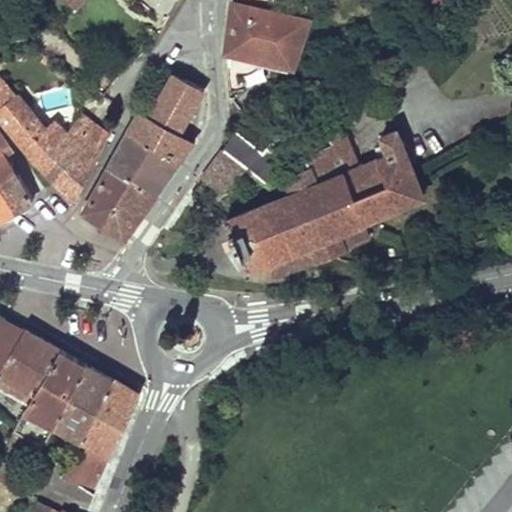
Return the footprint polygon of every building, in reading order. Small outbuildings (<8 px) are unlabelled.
[(276,14),(262,10),(264,0),(233,0),(230,13),(226,34),(225,47),(227,67),(239,71),(256,75),(263,71),(287,78),(293,73),(308,25),(305,24),(276,14)] [(311,12),(267,0),(264,0),(262,10),(276,14),(305,24),(311,12)] [(129,133),(181,158),(194,140),(179,133),(202,87),(173,71),(151,115),(141,111),(129,133)] [(78,199),(111,134),(81,114),(70,129),(60,142),(46,127),(3,77),(0,79),(0,114),(34,155),(78,199)] [(259,263),(262,274),(272,276),(334,252),(357,244),(356,241),(367,238),(360,223),(421,195),(394,129),(379,135),(386,153),(384,153),(357,164),(345,136),(337,116),(321,129),(324,142),(295,154),(300,165),(276,177),(284,194),(274,197),(228,216),(230,225),(226,227),(240,264),(244,262),(245,268),(259,263)] [(70,129),(56,117),(46,127),(60,142),(70,129)] [(0,183),(14,207),(32,197),(5,146),(12,141),(0,127),(0,183)] [(293,145),(274,128),(254,149),(236,129),(223,149),(241,166),(261,185),(293,145)] [(109,168),(131,179),(156,192),(181,158),(129,133),(109,168)] [(201,180),(221,194),(241,166),(223,149),(201,180)] [(105,223),(131,179),(109,168),(86,209),(105,223)] [(105,223),(124,238),(156,192),(131,179),(105,223)] [(0,216),(14,207),(0,183),(0,216)] [(0,368),(25,327),(0,313),(0,368)] [(25,327),(0,368),(0,385),(28,402),(61,346),(25,327)] [(28,402),(25,410),(56,425),(86,361),(61,346),(28,402)] [(86,361),(56,425),(83,440),(115,377),(86,361)] [(65,476),(93,490),(139,392),(115,377),(83,440),(65,476)] [(1,461),(0,463),(0,480),(17,488),(24,473),(1,461)] [(37,494),(27,511),(55,511),(59,506),(37,494)]
